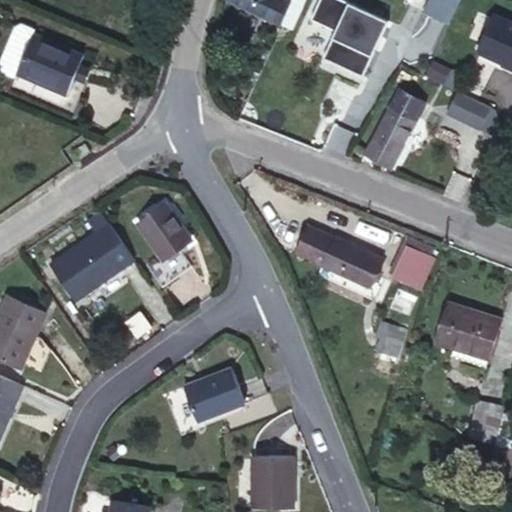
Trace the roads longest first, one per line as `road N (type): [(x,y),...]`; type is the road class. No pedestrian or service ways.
road 1 (residential): [(177,128),(217,127),(511,236)]
road 2 (residential): [(54,511),(76,429),(115,388),(231,302),(255,258)]
road 3 (residential): [(349,511),(255,258)]
road 4 (residential): [(0,241),(177,128)]
road 5 (residential): [(255,258),(177,128)]
road 6 (residential): [(177,128),(198,0)]
